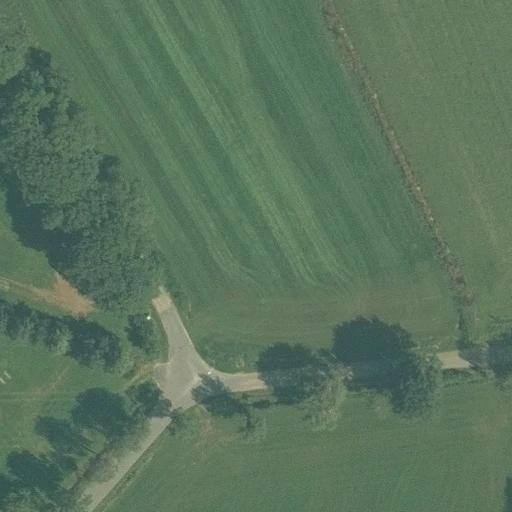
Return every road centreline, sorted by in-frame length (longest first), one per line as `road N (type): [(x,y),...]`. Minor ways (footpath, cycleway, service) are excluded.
road 1 (unclassified): [(194,384),(0,32)]
road 2 (unclassified): [(194,384),(511,354)]
road 3 (unclassified): [(79,511),(194,384)]
